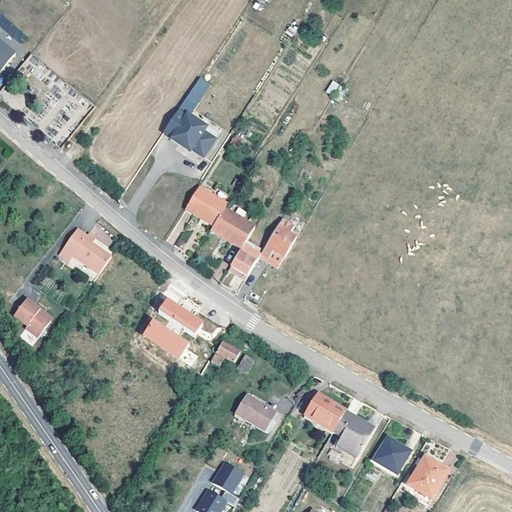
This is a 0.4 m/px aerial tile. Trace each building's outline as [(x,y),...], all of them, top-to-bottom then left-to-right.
[(0,38),(0,68),(5,72),(19,54),(0,38)] [(29,54),(18,71),(28,77),(31,72),(38,77),(46,66),(29,54)] [(330,81),(325,95),(340,100),(345,86),(330,81)] [(0,97),(5,101),(10,95),(2,89),(0,91),(0,97)] [(177,114),(162,136),(171,142),(170,143),(185,153),(187,151),(189,152),(191,153),(202,161),(214,143),(203,136),(206,131),(187,118),(186,120),(177,114)] [(225,211),(229,205),(199,186),(183,211),(212,231),(225,211)] [(241,251),(255,229),(225,211),(212,231),(208,238),(219,245),(238,257),(241,251)] [(258,258),(269,264),(267,266),(278,272),(296,241),(289,237),(294,229),(281,222),(258,258)] [(99,282),(111,265),(95,252),(92,250),(95,247),(88,241),(84,245),(74,238),(59,261),(68,268),(72,263),(99,282)] [(256,261),(241,251),(238,257),(232,265),(248,276),(256,261)] [(269,264),(258,258),(256,261),(267,267),(267,266),(269,264)] [(166,295),(157,309),(197,335),(207,320),(166,295)] [(28,334),(44,345),(54,328),(39,319),(43,313),(30,305),(18,322),(31,331),(28,334)] [(39,319),(54,328),(57,323),(43,313),(39,319)] [(152,317),(140,336),(180,361),(191,343),(152,317)] [(223,347),(212,367),(221,373),(226,365),(235,369),(242,357),(223,347)] [(246,360),(239,372),(248,377),(255,365),(246,360)] [(305,418),(334,436),(347,414),(318,397),(305,418)] [(248,400),(237,418),(266,435),(271,428),(273,425),(271,424),(275,416),(248,400)] [(355,418),(353,421),(373,432),(375,429),(355,418)] [(373,432),(353,421),(339,446),(359,457),(373,432)] [(389,441),(375,464),(398,477),(410,455),(389,441)] [(359,457),(339,446),(337,449),(357,461),(359,457)] [(427,456),(425,459),(448,474),(450,470),(427,456)] [(425,459),(408,487),(422,496),(423,493),(433,499),(448,474),(425,459)] [(226,493),(222,500),(235,508),(239,500),(232,496),(244,476),(226,465),(214,485),(226,493)] [(232,511),(235,508),(222,500),(209,493),(197,511),(232,511)] [(423,493),(422,496),(420,499),(430,504),(433,499),(423,493)]
